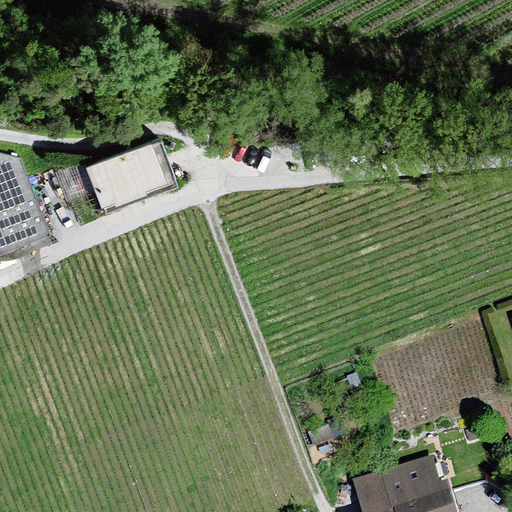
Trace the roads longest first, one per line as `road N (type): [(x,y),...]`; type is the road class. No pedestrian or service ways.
road 1 (unclassified): [(511,163),(211,183)]
road 2 (unclassified): [(211,183),(202,150),(157,119),(55,145),(0,134)]
road 3 (unclassified): [(211,183),(0,278)]
